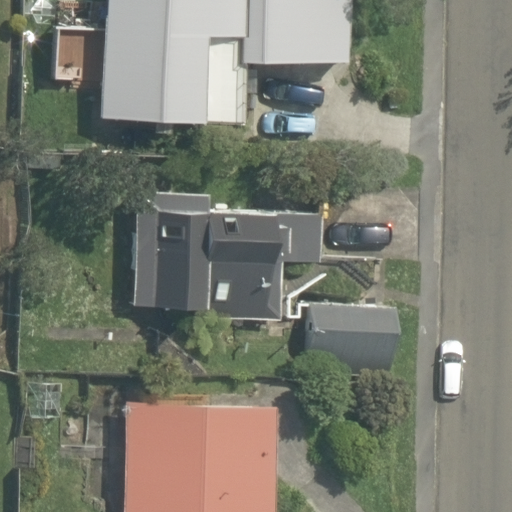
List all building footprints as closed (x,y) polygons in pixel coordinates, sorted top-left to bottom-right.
[(91,0),(86,125),(243,132),(246,63),(344,68),(347,0),(91,0)] [(316,278),(320,191),(126,183),(119,318),(269,325),(271,276),(316,278)] [(352,198),(331,198),(330,231),(388,232),(389,191),(353,190),(352,198)] [(389,303),(296,294),(290,359),(384,367),(389,303)] [(266,511),(269,400),(116,397),(113,511),(266,511)]
